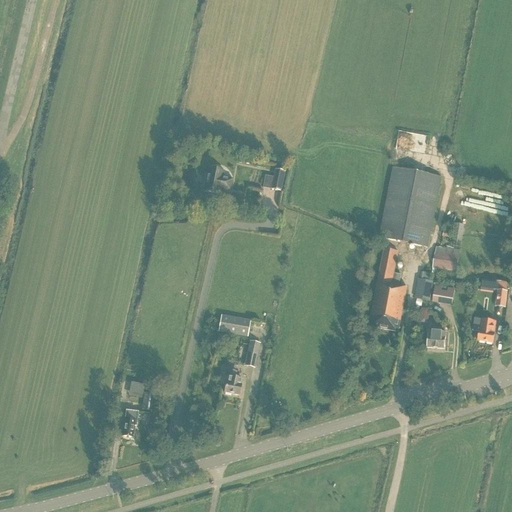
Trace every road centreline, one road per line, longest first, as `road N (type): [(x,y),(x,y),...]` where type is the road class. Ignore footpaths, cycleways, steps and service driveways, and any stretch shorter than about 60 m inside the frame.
road 1 (tertiary): [(21,511),(511,374)]
road 2 (unclassified): [(0,134),(31,0)]
